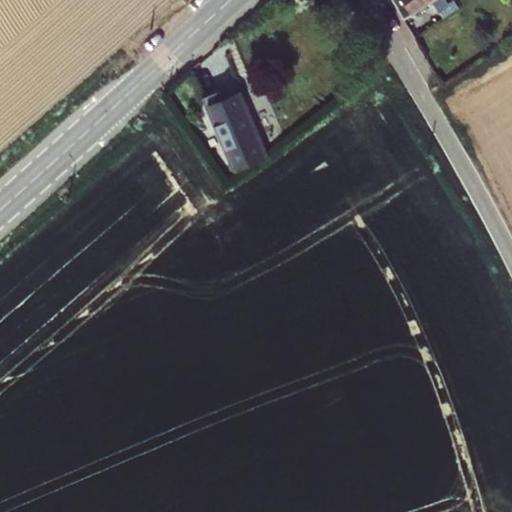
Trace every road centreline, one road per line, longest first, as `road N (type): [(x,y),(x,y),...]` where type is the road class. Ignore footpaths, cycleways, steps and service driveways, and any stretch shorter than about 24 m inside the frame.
road 1 (secondary): [(231,0),(0,211)]
road 2 (unclassified): [(362,0),(511,256)]
